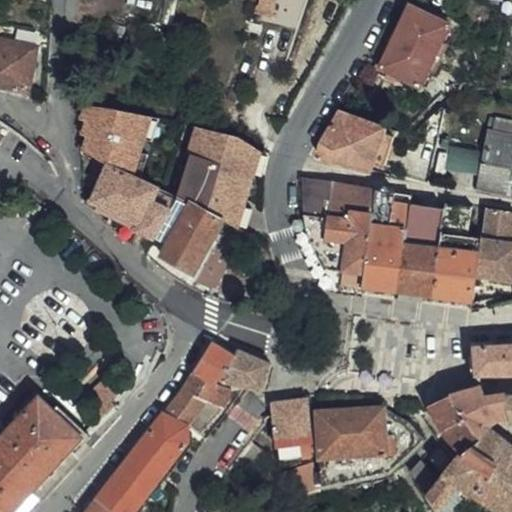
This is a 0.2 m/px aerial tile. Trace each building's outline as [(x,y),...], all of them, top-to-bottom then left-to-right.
[(260,0),(256,16),(269,19),(275,0),(260,0)] [(453,21),(411,1),(381,63),(424,83),(453,21)] [(0,42),(0,87),(27,93),(36,50),(0,42)] [(87,145),(81,158),(85,159),(129,176),(138,153),(144,138),(152,117),(109,110),(89,114),(83,127),(88,130),(82,143),(87,145)] [(381,131),(383,127),(337,111),(320,140),(322,153),(326,162),(368,170),(370,165),(380,169),(391,136),(381,131)] [(162,119),(152,117),(144,138),(154,142),(162,119)] [(495,130),(489,129),(480,187),(509,191),(511,171),(511,132),(510,133),(511,121),(497,119),(495,130)] [(259,148),(237,134),(202,127),(173,196),(216,214),(229,219),(238,199),(249,172),(259,148)] [(474,171),(476,145),(447,143),(444,168),(474,171)] [(267,153),(259,148),(249,172),(258,176),(267,153)] [(148,156),(138,153),(129,176),(139,180),(148,156)] [(155,236),(172,195),(172,192),(139,180),(129,176),(85,159),(82,173),(97,190),(92,205),(119,218),(113,233),(129,247),(135,231),(155,238),(155,236)] [(369,269),(382,190),(304,178),(303,218),(326,222),(325,231),(353,237),(348,265),(369,269)] [(367,279),(399,283),(409,226),(383,222),(388,191),(382,190),(369,269),(367,279)] [(412,204),(414,195),(388,191),(383,222),(409,226),(412,204)] [(173,196),(172,195),(155,236),(167,241),(160,259),(192,272),(216,214),(173,196)] [(247,202),(238,199),(229,219),(239,223),(247,202)] [(409,226),(399,283),(433,288),(441,246),(443,234),(448,208),(412,204),(409,226)] [(474,209),(448,205),(448,208),(443,234),(471,237),(474,209)] [(511,210),(490,207),(484,239),(482,253),(478,273),(511,279),(511,210)] [(326,222),(303,218),(329,261),(348,265),(353,237),(325,231),(326,222)] [(443,234),(441,246),(462,250),(482,253),(484,239),(471,237),(443,234)] [(457,292),(462,250),(441,246),(433,288),(457,292)] [(457,292),(475,294),(478,273),(482,253),(462,250),(457,292)] [(217,384),(219,381),(234,357),(212,343),(193,374),(217,384)] [(511,377),(511,347),(480,349),(481,377),(511,377)] [(234,357),(219,381),(265,392),(270,365),(238,352),(234,357)] [(193,374),(136,446),(170,468),(191,443),(189,424),(193,420),(199,413),(212,424),(213,425),(226,408),(235,389),(219,381),(217,384),(193,374)] [(134,391),(120,377),(98,398),(109,410),(98,420),(104,426),(126,406),(123,402),(134,391)] [(485,431),(488,437),(498,430),(494,425),(505,419),(511,419),(508,397),(492,397),(487,387),(457,394),(479,434),(485,431)] [(479,434),(457,394),(433,408),(450,439),(461,453),(479,434)] [(311,443),(306,399),(271,404),(272,426),(277,448),(311,443)] [(84,444),(42,402),(0,443),(0,511),(15,511),(30,498),(84,444)] [(320,457),(321,461),(325,490),(389,473),(423,442),(409,420),(391,414),(381,407),(315,411),(317,458),(320,457)] [(511,511),(511,439),(498,430),(488,437),(480,441),(465,458),(461,453),(450,439),(433,408),(424,414),(441,444),(447,453),(457,468),(447,481),(442,487),(432,499),(439,511),(446,511),(464,489),(483,500),(503,511),(511,511)] [(206,431),(212,424),(199,413),(193,420),(206,431)] [(479,434),(461,453),(465,458),(480,441),(488,437),(485,431),(479,434)] [(277,448),(281,470),(313,459),(311,443),(277,448)] [(148,496),(170,468),(136,446),(113,473),(148,496)] [(436,460),(447,481),(457,468),(447,453),(436,460)] [(240,477),(256,489),(271,469),(255,457),(240,477)] [(292,500),(325,490),(321,461),(273,485),(277,500),(290,496),(292,500)] [(415,476),(432,499),(442,487),(425,465),(415,476)] [(119,511),(135,511),(148,496),(113,473),(96,495),(119,511)] [(473,511),(483,500),(464,489),(446,511),(460,511),(464,507),(470,511),(473,511)] [(84,509),(86,511),(119,511),(96,495),(84,509)] [(30,498),(15,511),(28,511),(36,504),(30,498)]
